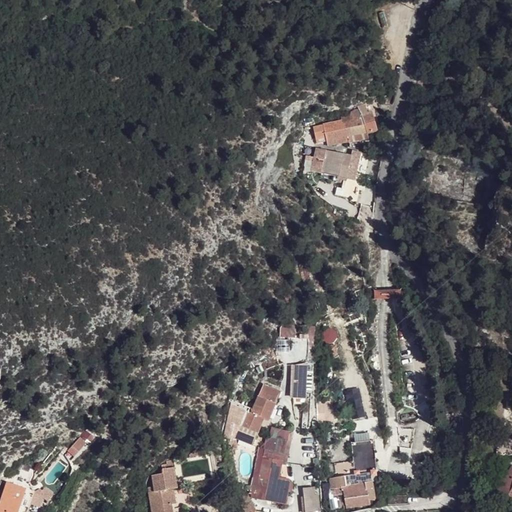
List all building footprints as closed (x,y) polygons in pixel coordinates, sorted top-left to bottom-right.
[(329,140),(371,132),(370,128),(379,126),(373,108),(381,105),(378,98),(352,106),(352,110),(343,111),(343,116),(325,119),(325,120),(327,131),(329,140)] [(327,131),(325,120),(315,121),(313,133),(327,131)] [(354,151),(320,143),(317,153),(309,151),(308,156),(312,157),(310,165),(336,171),(335,176),(348,179),(348,176),(357,178),(365,148),(355,146),(354,151)] [(385,289),(371,289),(371,298),(385,298),(399,297),(399,289),(385,289)] [(278,328),(281,338),(287,336),(284,326),(278,328)] [(291,367),(289,399),(305,400),(306,365),(291,367)] [(282,387),(265,380),(253,409),(249,407),(238,434),(255,441),(266,414),(270,416),(282,387)] [(321,401),(323,418),(333,417),(332,400),(321,401)] [(281,478),(289,435),(268,430),(262,456),(258,475),(269,477),(263,501),(286,507),(292,480),(281,478)] [(236,433),(229,434),(230,445),(240,444),(239,438),(236,433)] [(511,433),(499,433),(498,452),(511,452),(511,433)] [(76,457),(86,442),(78,436),(68,452),(76,457)] [(347,476),(330,478),(331,489),(340,488),(340,487),(342,487),(346,508),(369,505),(368,500),(375,499),(372,485),(376,484),(373,440),(351,442),(354,471),(346,472),(347,476)] [(164,469),(154,470),(157,486),(151,487),(154,511),(175,511),(173,500),(177,499),(175,484),(179,484),(176,462),(175,455),(168,456),(169,459),(163,460),(164,465),(164,469)] [(511,464),(498,488),(509,494),(510,492),(511,492),(511,464)] [(46,490),(9,477),(0,500),(0,510),(5,511),(27,511),(33,499),(42,502),(46,490)] [(314,483),(304,484),(305,492),(304,492),(306,511),(321,511),(319,490),(315,491),(314,483)]
